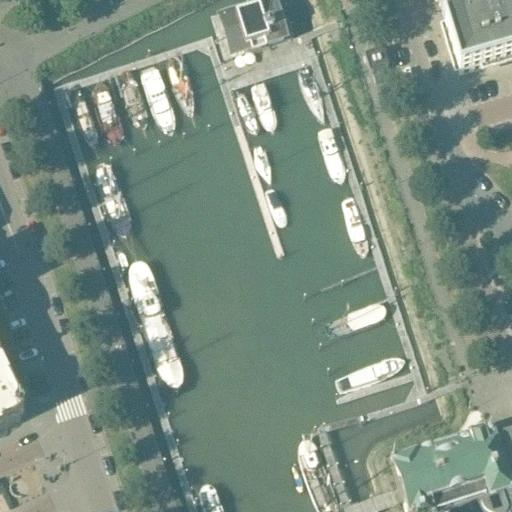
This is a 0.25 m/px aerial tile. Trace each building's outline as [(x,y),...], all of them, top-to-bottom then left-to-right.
[(436,0),(439,9),(445,29),(501,13),(499,6),(496,0),(436,0)] [(511,2),(499,6),(501,13),(445,29),(444,30),(450,50),(451,50),(453,57),(452,58),(458,78),(511,62),(511,2)] [(283,22),(291,22),(291,14),(283,15),(283,22)] [(388,70),(383,54),(381,53),(365,58),(364,60),(369,76),(371,77),(387,72),(388,70)] [(22,418),(0,372),(0,435),(20,426),(22,418)] [(491,430),(394,462),(393,461),(392,461),(391,461),(390,461),(390,462),(390,463),(390,464),(391,465),(392,465),(407,511),(511,511),(511,432),(494,438),(491,430)]
